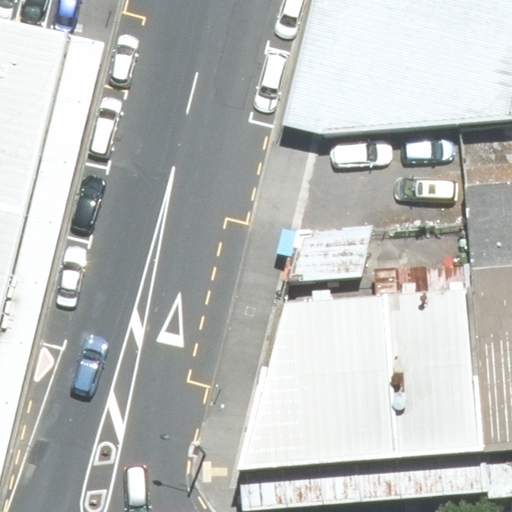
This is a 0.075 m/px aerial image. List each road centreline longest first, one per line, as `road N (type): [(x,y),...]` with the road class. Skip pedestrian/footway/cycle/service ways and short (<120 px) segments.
road 1 (unclassified): [(209,0),(139,325)]
road 2 (unclassified): [(44,511),(56,459),(90,391),(139,325)]
road 3 (unclassified): [(139,325),(153,414),(155,511)]
